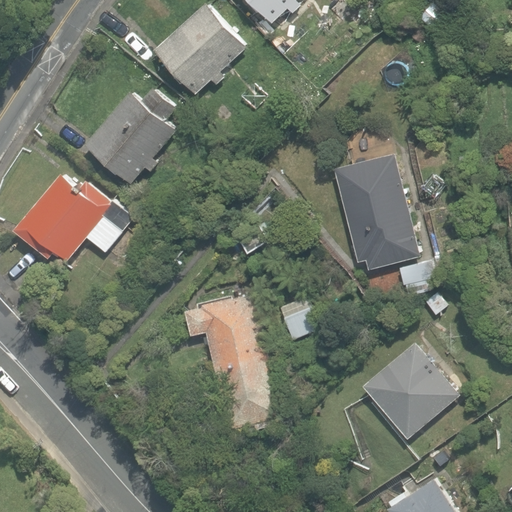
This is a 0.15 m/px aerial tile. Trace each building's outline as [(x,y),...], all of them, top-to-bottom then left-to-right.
[(238,75),(251,64),(241,54),(251,45),(209,0),(158,47),(204,96),(227,75),(238,75)] [(257,0),(276,19),(291,5),(296,10),(304,2),(303,0),(257,0)] [(351,73),(362,87),(377,73),(366,60),(351,73)] [(90,143),(136,182),(148,167),(152,170),(162,159),(157,156),(180,129),(168,119),(179,106),(155,85),(144,98),(134,90),(90,143)] [(257,114),(260,94),(238,91),(236,111),(257,114)] [(370,256),(373,266),(423,253),(398,150),(338,165),(362,258),(370,256)] [(84,186),(65,171),(18,227),(60,261),(65,254),(71,258),(89,235),(109,252),(139,215),(115,195),(112,198),(89,179),(84,186)] [(248,231),(256,246),(269,239),(261,223),(248,231)] [(402,266),(406,284),(440,275),(436,258),(402,266)] [(257,419),(258,426),(274,423),(275,422),(274,416),(287,413),(276,366),(278,365),(275,351),(273,351),(263,308),(265,308),(262,294),(260,294),(259,290),(236,295),(236,291),(201,299),(202,304),(189,306),(195,332),(210,328),(225,392),(226,392),(233,424),(257,419)] [(287,312),(297,336),(320,327),(311,302),(287,312)] [(368,381),(411,434),(463,392),(419,339),(368,381)] [(393,499),(401,511),(465,511),(440,470),(393,499)]
